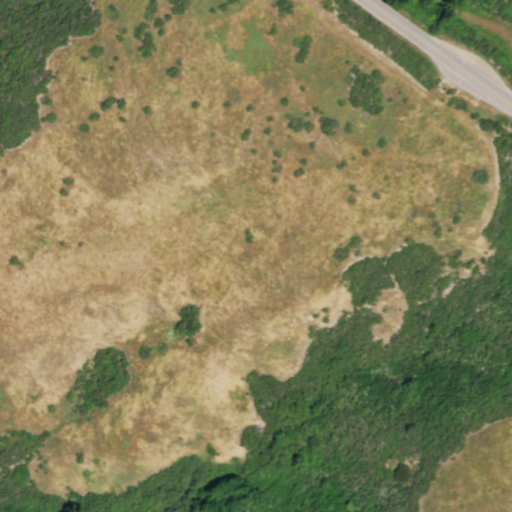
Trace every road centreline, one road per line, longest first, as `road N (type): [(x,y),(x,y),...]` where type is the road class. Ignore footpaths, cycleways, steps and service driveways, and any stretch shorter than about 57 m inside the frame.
road 1 (track): [(477,227),(482,163),(475,120),(308,0)]
road 2 (secondary): [(364,0),(511,109)]
